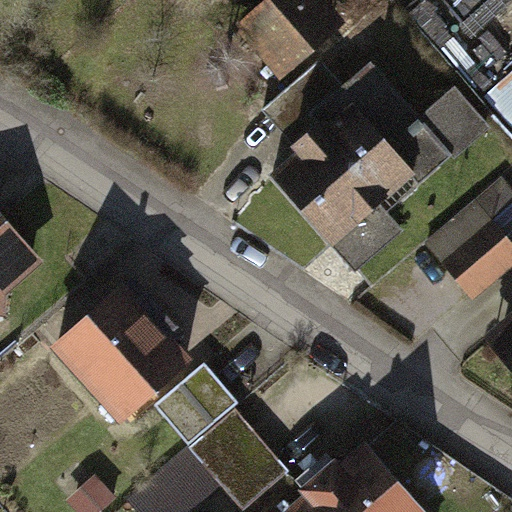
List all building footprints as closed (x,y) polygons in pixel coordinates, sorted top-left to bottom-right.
[(356,28),(329,0),(295,0),(257,37),(300,82),(356,28)] [(447,167),(374,94),(289,178),(361,251),(447,167)] [(0,316),(60,260),(0,196),(0,316)] [(511,218),(505,210),(449,257),(482,298),(511,273),(511,218)] [(251,405),(150,289),(79,350),(150,432),(171,413),(201,448),(251,405)] [(453,511),(387,436),(304,508),(307,511),(453,511)] [(190,511),(178,483),(142,498),(148,511),(190,511)]
